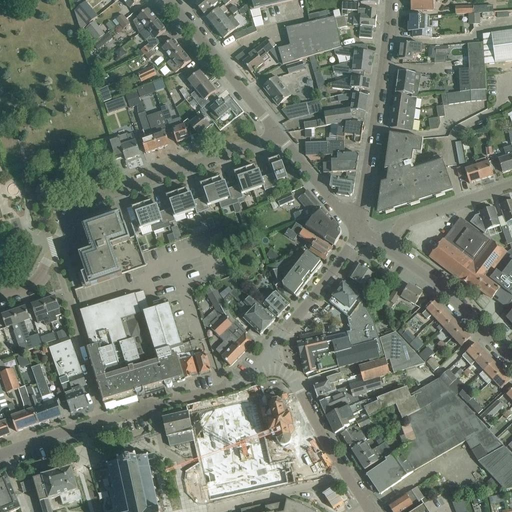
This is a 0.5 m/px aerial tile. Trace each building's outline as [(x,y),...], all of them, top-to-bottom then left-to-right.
[(123,0),(130,9),(141,0),(123,0)] [(196,0),(198,1),(195,4),(204,14),(218,3),(215,0),(196,0)] [(251,0),(254,9),(260,8),(282,3),(295,0),(251,0)] [(411,0),(411,11),(421,11),(434,11),(434,0),(411,0)] [(229,9),(234,14),(242,8),(237,3),(229,9)] [(343,3),(342,10),(358,11),(358,9),(359,4),(343,3)] [(208,19),(216,29),(228,19),(224,14),(228,11),(224,6),(219,10),(219,9),(208,19)] [(473,6),(456,7),(456,15),(474,14),(473,6)] [(254,9),(250,10),(255,27),(263,26),(260,8),(254,9)] [(140,34),(146,28),(157,20),(148,9),(138,18),(133,21),(140,34)] [(359,38),(362,38),(372,39),(373,27),(376,27),(377,17),(377,16),(377,11),(358,9),(358,11),(358,17),(354,17),(353,25),(360,26),(359,38)] [(319,13),(309,16),(310,23),(321,21),(319,13)] [(116,19),(124,29),(130,24),(123,14),(116,19)] [(481,14),(469,14),(469,24),(481,24),(481,14)] [(228,19),(216,29),(224,39),(240,26),(232,16),(228,19)] [(345,16),(335,18),(337,29),(348,27),(345,16)] [(413,31),(413,37),(432,38),(432,29),(429,29),(430,17),(410,16),(410,24),(409,24),(408,31),(413,31)] [(283,65),(335,50),(342,48),(337,29),(335,18),(335,17),(321,21),(310,23),(286,29),(290,46),(278,49),(283,65)] [(166,31),(157,20),(146,28),(152,35),(146,40),(149,44),(137,54),(140,58),(145,55),(152,49),(162,42),(158,37),(166,31)] [(86,28),(96,42),(105,35),(95,21),(86,28)] [(257,32),(254,26),(234,35),(236,41),(257,32)] [(484,42),(485,65),(511,61),(511,30),(483,34),(484,42)] [(94,44),(98,50),(113,39),(108,33),(94,44)] [(162,48),(171,59),(172,59),(182,51),(173,39),(162,48)] [(249,56),(242,61),(243,62),(251,73),(257,69),(259,68),(258,68),(264,63),(260,58),(266,53),(266,54),(273,48),(276,46),(270,39),(267,41),(257,49),(249,56)] [(461,92),(464,92),(469,91),(476,90),(481,89),(486,89),(485,65),(484,42),(468,45),(469,69),(459,69),(460,78),(461,92)] [(401,43),(399,59),(412,61),(413,54),(416,54),(422,49),(422,45),(401,43)] [(372,63),(373,53),(367,52),(368,45),(352,46),(342,48),(335,50),(336,55),(355,57),(354,61),(372,63)] [(436,47),(436,53),(435,63),(446,63),(446,53),(448,53),(448,47),(436,47)] [(149,60),(156,54),(152,49),(145,55),(149,60)] [(172,59),(167,63),(175,73),(180,69),(180,70),(191,61),(182,51),(172,59)] [(372,63),(354,61),(354,62),(333,67),(334,72),(353,74),(352,77),(364,79),(365,73),(371,73),(371,71),(372,63)] [(303,62),(287,66),(289,75),(305,70),(303,62)] [(153,67),(138,74),(142,82),(157,75),(153,67)] [(191,72),(185,77),(196,91),(208,81),(200,71),(195,76),(191,72)] [(396,95),(396,96),(415,99),(417,99),(417,98),(418,98),(419,86),(421,74),(409,72),(408,73),(399,72),(396,93),(412,95),(412,97),(396,95)] [(270,94),(273,98),(272,99),(278,106),(292,95),(277,77),(263,87),(269,95),(270,94)] [(364,79),(352,77),(330,84),(332,89),(351,91),(352,88),(360,89),(359,90),(363,90),(363,89),(369,90),(370,79),(364,79)] [(167,89),(164,81),(154,84),(157,92),(167,89)] [(196,91),(191,95),(194,99),(195,100),(201,96),(208,105),(217,97),(214,93),(216,91),(208,81),(196,91)] [(108,86),(99,90),(104,102),(112,99),(108,86)] [(481,89),(476,90),(476,101),(487,101),(486,89),(481,89)] [(129,95),(126,96),(128,104),(129,103),(129,105),(138,102),(141,109),(139,110),(140,114),(144,112),(137,91),(129,93),(129,95)] [(180,91),(171,97),(176,107),(185,100),(180,91)] [(325,114),(325,119),(304,123),(305,129),(358,121),(358,119),(364,120),(368,96),(350,93),(350,98),(352,99),(351,110),(325,114)] [(348,94),(337,96),(339,103),(350,100),(348,94)] [(396,96),(394,106),(415,109),(417,99),(415,99),(396,96)] [(220,101),(217,97),(208,105),(201,111),(204,115),(211,109),(214,112),(211,114),(216,121),(219,119),(231,110),(222,99),(220,101)] [(124,98),(105,104),(108,114),(127,107),(124,98)] [(282,111),(289,120),(290,120),(317,112),(314,102),(286,107),(282,111)] [(172,129),(174,134),(177,143),(189,139),(189,137),(184,124),(184,123),(176,107),(176,108),(180,118),(173,121),(169,110),(167,106),(161,108),(162,111),(166,122),(168,128),(172,126),(173,129),(172,129)] [(394,106),(393,117),(414,120),(415,109),(394,106)] [(436,107),(438,118),(440,118),(445,117),(443,106),(436,107)] [(162,111),(147,117),(158,150),(170,146),(167,136),(165,132),(164,129),(168,128),(166,122),(162,111)] [(145,112),(139,115),(144,130),(143,130),(146,138),(141,140),(143,144),(146,154),(158,150),(147,117),(145,112)] [(187,120),(184,123),(184,124),(189,137),(188,133),(193,132),(193,133),(195,131),(199,136),(210,127),(201,116),(191,124),(188,120),(188,121),(187,120)] [(391,128),(401,130),(412,131),(414,120),(393,117),(391,128)] [(440,118),(438,118),(429,119),(430,130),(438,129),(440,124),(440,118)] [(338,128),(337,137),(345,138),(345,135),(352,136),(352,139),(355,140),(354,141),(356,143),(359,143),(361,142),(364,124),(353,123),(344,124),(343,128),(338,128)] [(121,146),(123,151),(126,160),(140,156),(137,146),(133,134),(127,136),(130,143),(121,146)] [(383,183),(379,213),(386,211),(385,208),(393,206),(393,208),(411,203),(410,200),(418,198),(419,200),(436,195),(435,192),(443,190),(444,192),(453,189),(446,169),(444,161),(412,171),(410,163),(412,162),(414,152),(421,153),(423,139),(394,135),(393,141),(389,141),(386,161),(390,162),(387,178),(387,182),(383,183)] [(117,140),(111,142),(114,151),(120,149),(117,140)] [(306,143),(306,156),(339,155),(345,155),(345,154),(344,142),(306,143)] [(498,159),(500,163),(503,173),(511,170),(511,146),(504,148),(506,156),(498,159)] [(333,157),(333,162),(358,162),(359,154),(345,154),(345,155),(339,155),(339,156),(333,157)] [(267,176),(272,189),(278,186),(276,182),(286,179),(287,180),(288,179),(288,178),(289,178),(294,184),(298,180),(299,181),(299,180),(289,167),(288,168),(285,169),(283,163),(282,163),(280,157),(268,161),(273,174),(267,176)] [(488,158),(476,162),(482,180),(494,176),(491,166),(489,162),(488,158)] [(346,177),(348,177),(355,178),(358,162),(333,162),(332,162),(332,163),(323,163),(323,173),(346,172),(346,177)] [(465,169),(466,174),(470,184),(482,180),(476,162),(477,166),(465,169)] [(246,168),(254,190),(264,187),(265,191),(272,189),(267,176),(262,177),(260,171),(258,171),(259,172),(257,173),(255,165),(246,168)] [(254,190),(246,168),(234,172),(239,185),(233,187),(238,200),(239,203),(242,202),(241,199),(244,198),(242,194),(254,190)] [(223,184),(220,177),(212,180),(220,202),(222,209),(239,203),(238,200),(233,187),(228,189),(226,182),(224,183),(225,184),(223,184)] [(338,189),(337,195),(350,197),(353,195),(355,182),(355,178),(348,177),(348,180),(332,178),(330,188),(338,189)] [(220,202),(212,180),(200,184),(205,197),(199,199),(204,212),(205,215),(208,215),(207,211),(210,210),(209,206),(220,202)] [(178,192),(185,214),(196,210),(197,214),(204,212),(199,199),(194,201),(192,194),(190,194),(191,195),(189,196),(186,189),(178,192)] [(308,209),(294,214),(296,221),(308,218),(314,213),(321,207),(307,191),(299,199),(308,209)] [(185,214),(178,192),(166,196),(171,209),(165,211),(170,224),(176,221),(174,217),(185,214)] [(294,200),(291,193),(276,199),(280,207),(294,200)] [(155,208),(152,201),(144,203),(151,225),(154,232),(171,226),(170,224),(165,211),(160,213),(158,206),(156,206),(156,207),(155,208)] [(511,201),(500,206),(503,215),(506,223),(511,220),(511,201)] [(140,229),(151,225),(144,203),(132,207),(137,221),(131,222),(135,235),(136,235),(142,233),(140,229)] [(470,222),(478,228),(486,234),(489,229),(500,226),(497,217),(494,208),(480,213),(481,217),(478,218),(475,216),(470,222)] [(340,229),(323,209),(313,218),(307,228),(326,241),(334,246),(341,236),(338,234),(338,231),(340,229)] [(79,252),(90,285),(146,265),(142,253),(136,236),(129,238),(121,215),(120,212),(94,221),(94,220),(93,221),(99,231),(91,234),(95,246),(79,252)] [(443,241),(431,256),(475,291),(478,288),(492,299),(495,295),(499,298),(497,301),(506,309),(511,300),(511,258),(511,259),(507,253),(506,252),(462,219),(444,242),(443,241)] [(508,245),(511,244),(511,246),(511,238),(508,226),(502,228),(508,245)] [(301,234),(300,237),(308,242),(305,248),(310,251),(325,261),(333,249),(304,230),(301,234)] [(271,250),(267,256),(275,262),(279,256),(271,250)] [(299,252),(276,264),(278,269),(296,259),(301,253),(299,252)] [(284,288),(296,297),(306,286),(302,283),(306,279),(309,281),(310,280),(310,279),(309,280),(306,278),(310,273),(313,276),(323,264),(308,252),(283,284),(284,288)] [(270,272),(270,273),(275,286),(283,283),(278,269),(276,264),(269,268),(270,272)] [(356,264),(348,277),(351,279),(348,284),(354,288),(355,288),(360,297),(363,304),(371,291),(365,288),(366,288),(364,286),(372,274),(364,269),(365,268),(363,267),(363,268),(356,264)] [(345,281),(329,301),(341,311),(346,316),(349,318),(348,319),(351,332),(356,331),(359,341),(360,344),(368,342),(376,340),(379,339),(373,320),(363,304),(360,297),(355,288),(354,288),(348,284),(345,281)] [(211,329),(224,342),(240,326),(235,321),(232,318),(228,311),(225,306),(223,301),(217,290),(214,285),(205,290),(215,309),(202,321),(204,327),(212,329),(211,329)] [(409,285),(404,294),(402,297),(415,305),(417,301),(422,293),(409,285)] [(217,290),(223,301),(227,296),(219,289),(217,290)] [(230,293),(234,297),(240,303),(250,312),(243,319),(253,329),(261,336),(269,327),(252,311),(255,307),(250,302),(248,303),(246,301),(247,301),(234,289),(230,293)] [(385,306),(391,310),(400,295),(394,291),(385,306)] [(267,309),(275,317),(277,318),(290,305),(276,292),(263,305),(267,309)] [(223,301),(225,306),(234,297),(230,293),(227,296),(223,301)] [(105,405),(113,402),(114,402),(114,401),(165,385),(166,386),(167,387),(168,388),(169,388),(163,368),(158,353),(144,311),(141,312),(135,294),(80,311),(91,347),(87,349),(104,404),(105,405)] [(56,297),(44,301),(51,323),(57,321),(56,317),(62,315),(60,309),(56,297)] [(251,297),(247,301),(246,301),(248,303),(250,302),(255,307),(252,311),(269,327),(275,320),(273,318),(275,317),(267,309),(265,311),(251,297)] [(44,301),(32,305),(35,315),(36,318),(38,323),(44,321),(45,325),(47,325),(51,323),(44,301)] [(435,319),(445,310),(436,301),(427,310),(423,315),(427,319),(432,315),(435,319)] [(170,305),(147,312),(158,353),(163,368),(169,388),(170,388),(171,387),(172,386),(172,385),(172,384),(172,383),(177,382),(178,383),(184,381),(185,381),(185,380),(192,377),(197,375),(189,345),(183,347),(170,305)] [(30,320),(26,307),(13,312),(18,324),(20,329),(22,334),(28,351),(34,349),(24,322),(30,320)] [(440,331),(444,328),(453,319),(445,310),(435,319),(441,324),(437,328),(440,331)] [(2,316),(5,325),(6,328),(18,324),(13,312),(2,316)] [(444,328),(452,337),(462,328),(453,319),(444,328)] [(222,358),(231,367),(245,352),(244,352),(254,342),(246,334),(247,333),(240,326),(224,342),(216,350),(223,357),(222,358)] [(452,337),(461,347),(471,338),(462,328),(452,337)] [(57,332),(59,339),(67,337),(65,330),(57,332)] [(325,337),(298,343),(301,356),(305,374),(306,374),(339,367),(339,368),(369,360),(378,358),(380,358),(385,356),(380,339),(379,339),(376,340),(368,342),(360,344),(359,341),(356,331),(351,332),(347,333),(349,338),(333,342),(327,343),(325,337)] [(382,338),(380,339),(385,356),(386,359),(386,361),(390,360),(394,374),(425,364),(396,333),(393,334),(390,335),(389,332),(381,335),(382,338)] [(46,333),(39,335),(43,345),(50,343),(46,333)] [(31,337),(34,348),(42,345),(39,334),(31,337)] [(63,391),(66,401),(67,401),(72,413),(88,407),(81,387),(87,385),(70,337),(48,344),(60,379),(60,380),(64,391),(63,391)] [(412,344),(417,349),(421,345),(416,340),(412,344)] [(191,342),(197,365),(200,375),(203,374),(204,375),(212,373),(206,353),(201,354),(198,341),(191,342)] [(442,341),(432,350),(435,353),(440,348),(445,344),(442,341)] [(471,366),(476,361),(485,353),(476,344),(467,352),(467,353),(463,357),(471,366)] [(476,361),(484,370),(493,362),(485,353),(476,361)] [(370,363),(359,367),(361,374),(364,382),(364,383),(379,378),(390,375),(386,361),(386,359),(379,361),(378,358),(369,360),(370,363)] [(432,358),(427,363),(434,371),(440,366),(432,358)] [(479,375),(488,385),(502,371),(493,362),(484,370),(479,375)] [(44,406),(49,420),(62,416),(59,405),(61,404),(60,403),(66,401),(63,391),(57,394),(58,397),(55,399),(53,393),(51,394),(41,365),(31,369),(42,398),(44,404),(44,406)] [(460,368),(453,375),(457,379),(464,373),(460,368)] [(12,369),(6,371),(0,373),(7,393),(19,389),(12,369)] [(440,379),(448,388),(455,382),(457,379),(453,375),(449,370),(440,379)] [(488,385),(493,380),(502,389),(511,380),(502,371),(488,385)] [(328,381),(314,386),(318,397),(336,391),(337,391),(334,384),(343,380),(341,374),(337,375),(337,374),(327,378),(328,381)] [(336,391),(318,397),(326,415),(326,416),(330,414),(329,414),(348,405),(349,408),(368,401),(368,400),(360,403),(357,397),(367,394),(367,393),(382,389),(379,378),(364,383),(350,387),(341,389),(337,391),(336,391)] [(455,382),(448,388),(456,396),(462,390),(455,382)] [(0,410),(8,408),(7,406),(0,385),(0,410)] [(27,392),(38,424),(49,420),(44,406),(44,404),(42,398),(36,400),(31,386),(26,389),(27,392)] [(23,413),(28,428),(38,424),(27,392),(21,394),(28,411),(23,413)] [(265,407),(260,408),(262,415),(267,414),(270,430),(271,437),(277,440),(278,443),(280,445),(282,446),(285,447),(288,446),(290,444),(291,442),(292,439),(291,437),(295,432),(293,423),(295,423),(294,418),(292,418),(290,410),(285,406),(287,405),(286,402),(289,398),(288,394),(284,392),(283,392),(280,393),(279,393),(278,393),(278,392),(277,392),(276,392),(275,392),(274,392),(273,392),(272,393),(271,393),(271,394),(270,394),(270,395),(269,395),(269,396),(269,395),(265,396),(264,396),(262,400),(263,404),(265,407)] [(472,399),(468,394),(464,398),(468,403),(472,399)] [(377,450),(364,430),(345,443),(346,445),(347,444),(346,443),(348,442),(352,447),(349,449),(359,463),(361,461),(365,466),(363,467),(362,466),(362,467),(367,475),(370,473),(373,479),(372,480),(371,479),(370,479),(376,487),(378,486),(382,491),(380,492),(379,491),(384,500),(387,498),(390,503),(389,505),(388,503),(387,504),(388,506),(403,496),(396,486),(403,481),(404,482),(411,476),(410,474),(415,470),(416,472),(415,473),(416,474),(424,468),(422,466),(428,462),(429,464),(427,464),(428,465),(436,459),(435,457),(440,453),(441,455),(440,456),(440,457),(449,451),(447,449),(452,445),(453,447),(452,447),(453,448),(454,447),(450,441),(455,438),(457,441),(463,447),(465,446),(470,450),(468,452),(467,451),(473,458),(475,456),(480,461),(478,462),(477,461),(477,462),(484,469),(486,467),(490,472),(489,473),(488,472),(487,473),(489,474),(505,459),(461,413),(449,395),(411,421),(413,425),(412,425),(413,426),(414,425),(415,427),(410,431),(408,428),(400,434),(400,435),(401,434),(403,435),(397,439),(396,437),(388,442),(388,443),(389,442),(390,444),(385,448),(383,445),(377,450)] [(199,419),(192,421),(197,443),(203,469),(208,491),(210,498),(212,497),(234,493),(240,491),(252,489),(258,487),(270,485),(276,483),(288,481),(286,470),(291,469),(288,456),(283,457),(271,460),(257,398),(252,399),(242,401),(236,402),(218,406),(212,408),(203,410),(197,411),(198,416),(199,419)] [(330,414),(326,416),(335,434),(344,430),(344,428),(349,426),(348,424),(355,420),(353,416),(364,410),(364,408),(370,406),(378,402),(377,399),(368,400),(368,401),(349,408),(348,405),(329,414),(330,414)] [(478,414),(483,410),(473,400),(469,404),(478,414)] [(480,417),(486,423),(491,428),(495,424),(490,419),(504,407),(497,400),(480,417)] [(8,408),(17,432),(28,428),(23,413),(17,415),(13,404),(7,406),(8,408)] [(503,415),(510,423),(511,421),(511,415),(508,411),(503,415)] [(167,437),(168,437),(170,447),(194,441),(192,432),(193,432),(189,413),(163,419),(164,425),(162,426),(163,428),(165,428),(167,437)] [(0,437),(11,434),(6,421),(4,415),(0,416),(0,437)] [(109,464),(107,465),(108,466),(109,466),(109,467),(108,468),(109,468),(111,475),(110,475),(110,476),(111,476),(109,476),(110,478),(111,478),(110,478),(110,479),(111,478),(113,486),(112,486),(113,486),(113,487),(112,487),(112,489),(113,488),(114,489),(113,489),(114,489),(115,497),(114,497),(115,497),(115,498),(114,498),(114,499),(116,499),(116,500),(115,500),(116,500),(118,507),(117,508),(118,508),(116,509),(117,510),(118,510),(117,511),(118,511),(161,511),(162,511),(162,510),(160,510),(159,508),(163,507),(162,503),(158,504),(158,501),(159,501),(159,499),(157,499),(157,497),(158,497),(157,497),(156,493),(157,493),(157,492),(156,492),(155,490),(157,490),(156,488),(155,489),(154,487),(155,487),(155,486),(154,486),(153,482),(154,482),(154,481),(153,482),(153,480),(154,479),(154,478),(153,478),(152,476),(153,476),(153,475),(152,476),(151,471),(152,471),(151,471),(151,469),(152,469),(152,468),(157,467),(160,463),(160,460),(159,458),(155,455),(149,456),(149,455),(147,456),(147,457),(145,457),(143,451),(110,459),(111,465),(109,465),(109,464)] [(34,479),(34,480),(43,511),(52,511),(49,500),(61,497),(63,505),(81,499),(75,478),(72,468),(34,479)] [(0,506),(2,511),(19,511),(19,510),(20,509),(14,495),(13,496),(10,488),(11,486),(9,482),(7,482),(6,478),(0,480),(0,506)] [(490,498),(491,505),(504,502),(503,496),(490,498)] [(463,500),(453,503),(455,510),(466,506),(463,500)] [(315,511),(312,509),(311,511),(303,506),(303,505),(298,502),(297,504),(287,501),(287,503),(266,507),(266,504),(241,510),(241,511),(315,511)]
